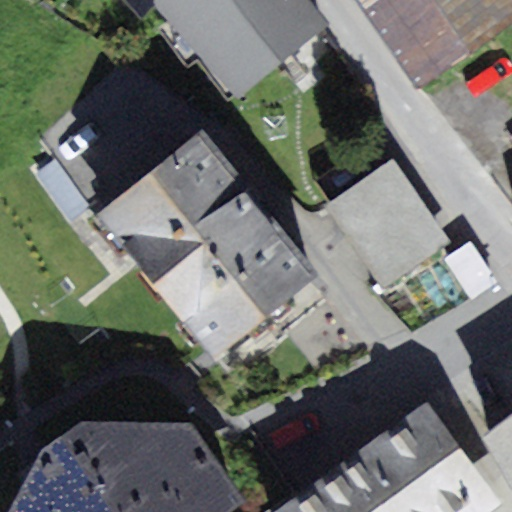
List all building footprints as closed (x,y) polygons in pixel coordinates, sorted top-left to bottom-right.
[(125,0),(140,16),(156,1),(156,0),(125,0)] [(241,99),(332,24),(312,0),(156,0),(156,1),(241,99)] [(511,0),(357,0),(421,85),(511,17),(511,0)] [(214,358),(319,274),(203,130),(98,214),(214,358)] [(385,288),(452,242),(395,159),(327,205),(385,288)] [(490,511),(501,504),(429,402),(277,511),(490,511)] [(511,485),(511,416),(485,436),(511,485)] [(234,511),(248,502),(193,423),(83,420),(42,449),(10,511),(234,511)]
